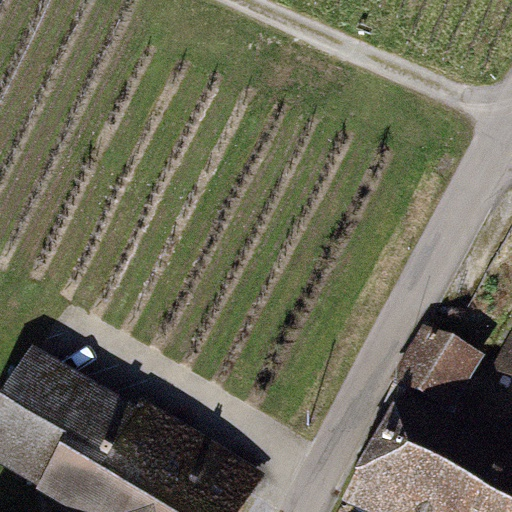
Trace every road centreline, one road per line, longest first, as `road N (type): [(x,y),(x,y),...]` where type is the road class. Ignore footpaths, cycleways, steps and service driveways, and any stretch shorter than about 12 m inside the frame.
road 1 (residential): [(296,511),(511,115)]
road 2 (track): [(511,131),(229,0)]
